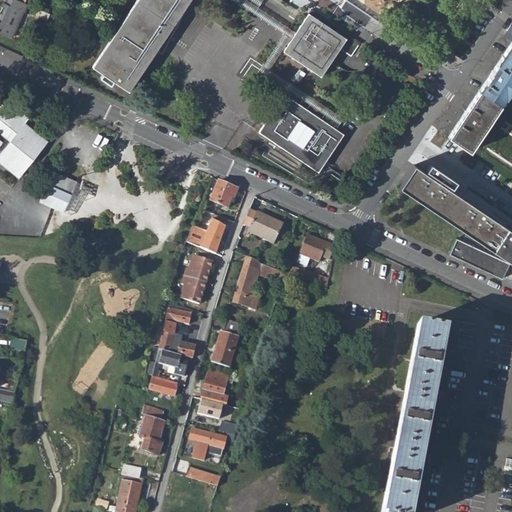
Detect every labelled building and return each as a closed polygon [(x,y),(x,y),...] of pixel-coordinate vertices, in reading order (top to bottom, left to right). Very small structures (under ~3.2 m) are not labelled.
[(0,32),(11,37),(22,10),(25,11),(28,4),(21,1),(18,0),(6,0),(6,3),(4,2),(0,10),(0,32)] [(129,90),(189,0),(137,0),(93,67),(129,90)] [(228,0),(280,33),(256,70),(294,94),(291,99),(330,125),(337,114),(269,69),(292,33),(241,0),(228,0)] [(311,10),(286,48),(322,72),(347,36),(311,10)] [(511,42),(447,138),(469,153),(511,88),(511,28),(510,26),(502,35),(511,42)] [(317,170),(341,133),(330,125),(291,99),(282,93),(257,131),(317,170)] [(0,159),(18,174),(20,172),(22,173),(45,144),(43,143),(45,141),(24,124),(27,120),(9,106),(6,110),(0,105),(0,159)] [(463,241),(456,238),(449,253),(502,278),(510,260),(511,256),(511,231),(448,190),(455,181),(428,164),(422,173),(413,167),(398,188),(467,233),(463,241)] [(52,170),(43,191),(58,197),(62,188),(72,192),(77,179),(52,170)] [(218,181),(210,201),(226,208),(230,198),(233,199),(237,190),(218,181)] [(43,191),(40,200),(59,208),(63,199),(58,197),(43,191)] [(63,199),(59,208),(65,210),(68,201),(63,199)] [(248,214),(243,225),(248,227),(246,231),(272,243),(281,224),(255,212),(254,213),(249,211),(248,214)] [(193,226),(187,242),(200,248),(206,232),(193,226)] [(307,235),(300,254),(310,258),(320,262),(322,257),(332,260),(335,246),(307,235)] [(300,254),(297,263),(308,267),(310,258),(300,254)] [(245,256),(233,302),(259,309),(262,298),(247,294),(253,271),(287,284),(291,275),(277,270),(245,256)] [(187,270),(184,278),(206,285),(212,263),(193,257),(189,271),(187,270)] [(280,262),(277,270),(327,288),(329,279),(280,262)] [(184,286),(180,300),(199,306),(206,285),(184,278),(182,286),(184,286)] [(169,304),(168,310),(178,312),(179,308),(169,304)] [(168,310),(159,351),(189,359),(192,360),(196,347),(181,343),(182,337),(174,334),(176,326),(178,324),(188,326),(191,315),(178,312),(168,310)] [(220,332),(210,364),(228,370),(241,327),(226,322),(223,333),(220,332)] [(409,511),(446,327),(417,322),(379,511),(409,511)] [(13,338),(11,347),(23,350),(25,340),(13,338)] [(159,351),(156,364),(159,365),(176,370),(174,374),(184,377),(189,359),(159,351)] [(208,372),(203,391),(222,397),(227,378),(208,372)] [(152,377),(148,391),(150,390),(173,397),(177,385),(157,379),(152,377)] [(8,384),(6,391),(14,393),(16,385),(8,384)] [(0,401),(12,404),(14,393),(6,391),(0,389),(0,401)] [(144,407),(141,415),(160,422),(163,413),(144,407)] [(145,417),(139,437),(144,439),(140,451),(157,457),(161,444),(157,443),(163,423),(160,422),(145,417)] [(217,421),(215,431),(236,435),(238,425),(217,421)] [(191,430),(187,441),(195,443),(190,459),(202,462),(206,446),(220,450),(223,440),(191,430)] [(121,473),(121,476),(122,476),(139,480),(141,470),(123,466),(121,473)] [(187,468),(184,477),(196,481),(202,483),(214,486),(216,488),(219,478),(187,468)] [(115,509),(114,511),(135,511),(142,481),(139,480),(122,476),(115,509)] [(179,478),(175,492),(191,497),(193,490),(195,483),(179,478)] [(195,483),(193,490),(199,492),(201,487),(202,483),(196,481),(195,483)] [(201,497),(197,511),(198,511),(208,511),(212,499),(201,497)] [(183,510),(186,503),(172,498),(169,506),(183,510)]
